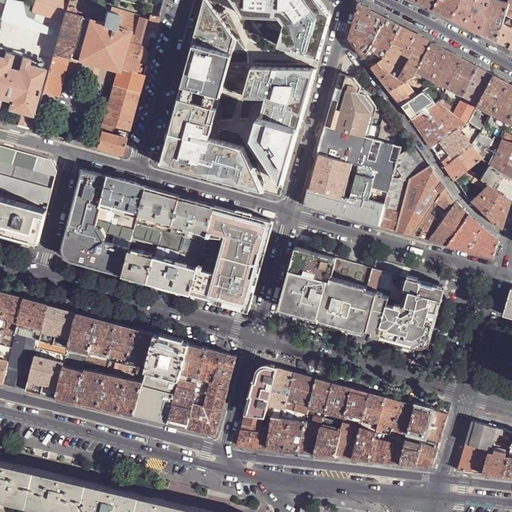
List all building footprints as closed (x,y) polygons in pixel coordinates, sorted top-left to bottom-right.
[(57,17),(64,19),(67,11),(69,4),(69,0),(35,0),(32,10),(57,17)] [(234,38),(207,0),(203,0),(189,56),(191,56),(189,63),(187,63),(159,163),(264,192),(244,147),(209,138),(214,122),(209,121),(219,85),(221,86),(223,78),(221,77),(230,44),(232,44),(234,38)] [(229,0),(241,19),(277,13),(283,19),(281,41),(323,46),(329,26),(331,19),(327,17),(328,13),(330,11),(321,0),(229,0)] [(419,0),(422,2),(434,8),(438,0),(419,0)] [(440,11),(452,17),(461,0),(438,0),(434,8),(440,11)] [(466,25),(481,33),(491,0),(461,0),(452,17),(466,25)] [(499,0),(491,0),(481,33),(485,35),(488,37),(494,40),(498,42),(506,13),(510,3),(505,2),(499,0)] [(360,3),(350,37),(365,57),(370,48),(387,18),(374,11),(360,3)] [(67,11),(83,16),(82,12),(78,10),(78,9),(76,6),(75,6),(75,5),(73,5),(72,5),(72,4),(69,4),(67,11)] [(119,13),(116,25),(147,34),(154,37),(160,16),(150,14),(149,17),(112,7),(111,11),(119,13)] [(118,70),(144,77),(144,74),(137,72),(138,70),(140,70),(142,66),(139,65),(139,63),(145,59),(147,53),(144,46),(145,44),(148,45),(149,41),(148,41),(145,40),(146,37),(147,34),(116,25),(119,13),(111,11),(108,10),(104,22),(90,18),(83,16),(67,11),(64,19),(62,28),(56,48),(55,52),(70,56),(118,70)] [(90,18),(89,10),(82,11),(82,12),(83,16),(90,18)] [(511,16),(506,13),(498,42),(511,49),(511,16)] [(57,17),(55,26),(62,28),(64,19),(57,17)] [(394,21),(387,18),(370,48),(385,56),(402,26),(402,25),(394,21)] [(416,33),(402,25),(402,26),(385,56),(384,58),(372,67),(390,91),(406,80),(408,79),(414,75),(416,71),(432,42),(416,33)] [(56,48),(62,28),(55,26),(49,46),(56,48)] [(209,121),(214,122),(236,40),(234,38),(232,44),(230,44),(221,77),(223,78),(221,86),(219,85),(209,121)] [(440,46),(432,42),(416,71),(424,75),(432,79),(448,50),(440,46)] [(46,56),(53,58),(55,52),(56,48),(49,46),(46,56)] [(365,57),(372,67),(384,58),(385,56),(370,48),(365,57)] [(455,54),(448,50),(432,79),(448,87),(463,58),(455,54)] [(32,113),(44,67),(27,62),(29,57),(22,56),(11,53),(11,52),(5,51),(3,56),(0,54),(0,104),(8,107),(8,106),(23,110),(32,113)] [(59,96),(70,56),(55,52),(53,58),(44,92),(59,96)] [(471,62),(463,58),(448,87),(463,95),(479,67),(471,62)] [(317,67),(252,67),(244,96),(266,96),(260,118),(257,127),(252,137),(284,184),(317,67)] [(486,70),(479,67),(463,95),(479,103),(494,75),(486,70)] [(144,77),(118,70),(115,84),(113,84),(103,122),(129,130),(144,77)] [(340,73),(325,125),(365,137),(374,103),(355,77),(340,73)] [(502,79),(494,75),(479,103),(477,105),(479,106),(491,113),(491,112),(493,113),(509,83),(502,79)] [(408,84),(406,80),(390,91),(402,105),(411,98),(416,94),(408,84)] [(511,84),(509,83),(493,113),(491,112),(491,113),(506,121),(508,122),(511,115),(511,84)] [(402,105),(413,119),(433,104),(422,90),(416,94),(411,98),(402,105)] [(476,107),(461,99),(452,113),(465,123),(469,121),(472,114),(476,108),(476,107)] [(433,104),(413,119),(432,147),(441,141),(459,128),(462,125),(465,123),(452,113),(448,110),(442,105),(437,101),(433,104)] [(445,101),(442,105),(448,110),(451,106),(445,101)] [(32,113),(23,110),(19,124),(28,127),(32,113)] [(486,122),(472,114),(469,121),(481,130),(486,122)] [(127,137),(129,130),(103,122),(101,129),(127,137)] [(325,125),(318,153),(353,163),(359,165),(376,170),(393,175),(399,154),(401,147),(365,137),(325,125)] [(445,166),(456,157),(472,145),(471,144),(461,130),(459,128),(441,141),(445,145),(435,152),(445,166)] [(123,153),(127,137),(101,129),(96,146),(123,153)] [(486,137),(480,132),(475,139),(482,144),(486,137)] [(511,142),(511,135),(502,133),(499,139),(502,139),(511,142)] [(492,141),(486,137),(482,144),(484,145),(487,148),(492,141)] [(511,178),(511,142),(502,139),(497,150),(495,153),(491,162),(489,165),(511,178)] [(431,164),(416,143),(408,149),(422,170),(431,164)] [(51,159),(0,144),(0,159),(56,175),(58,169),(51,159)] [(445,166),(455,179),(467,170),(481,158),(479,155),(472,145),(456,157),(445,166)] [(422,170),(408,149),(399,154),(403,155),(398,176),(393,175),(392,177),(409,181),(410,179),(422,170)] [(318,153),(313,170),(348,180),(353,163),(318,153)] [(403,155),(399,154),(393,175),(398,176),(403,155)] [(489,165),(491,162),(483,157),(481,159),(489,165)] [(446,185),(431,164),(422,170),(410,179),(409,181),(396,230),(412,234),(427,212),(434,202),(446,185)] [(348,217),(380,225),(385,206),(367,201),(376,170),(359,165),(350,199),(344,197),(308,187),(303,204),(341,215),(348,217)] [(511,198),(511,197),(511,178),(489,165),(482,179),(489,184),(511,198)] [(108,175),(83,168),(65,239),(66,240),(64,245),(64,250),(67,254),(71,258),(77,260),(101,267),(124,273),(130,248),(131,247),(106,240),(107,234),(103,227),(97,225),(103,201),(102,201),(108,175)] [(313,170),(308,187),(344,197),(348,180),(313,170)] [(367,201),(385,206),(392,177),(393,175),(376,170),(367,201)] [(53,189),(0,174),(0,188),(50,202),(53,189)] [(146,185),(108,175),(102,201),(103,201),(140,211),(146,185)] [(478,185),(482,179),(476,175),(472,182),(478,185)] [(392,229),(396,230),(409,181),(392,177),(385,206),(380,225),(392,229)] [(502,229),(511,198),(489,184),(472,201),(490,220),(502,229)] [(180,195),(146,185),(140,211),(140,212),(174,221),(180,195)] [(446,185),(434,202),(447,211),(440,221),(427,212),(412,234),(447,244),(469,214),(456,201),(446,185)] [(40,240),(48,209),(43,207),(0,195),(0,228),(23,235),(40,240)] [(215,205),(180,195),(174,221),(208,231),(215,205)] [(103,201),(97,225),(103,227),(107,234),(132,241),(137,222),(140,212),(140,211),(103,201)] [(273,221),(215,205),(208,231),(207,234),(205,240),(203,249),(201,257),(198,266),(191,292),(222,300),(250,308),(273,221)] [(172,225),(174,221),(140,212),(137,222),(163,228),(171,231),(172,225)] [(484,227),(469,214),(447,244),(493,257),(499,239),(484,227)] [(208,231),(174,221),(172,225),(185,228),(207,234),(208,231)] [(163,228),(137,222),(132,241),(132,243),(157,250),(158,245),(161,237),(163,228)] [(185,228),(172,225),(171,231),(184,234),(185,228)] [(171,231),(163,228),(161,237),(181,243),(184,234),(171,231)] [(207,234),(185,228),(184,234),(205,240),(207,234)] [(132,241),(107,234),(106,240),(131,247),(132,243),(132,241)] [(205,240),(184,234),(181,243),(203,249),(205,240)] [(181,243),(161,237),(158,245),(179,251),(181,243)] [(156,255),(157,250),(132,243),(131,247),(130,248),(156,255)] [(203,249),(181,243),(179,251),(201,257),(203,249)] [(179,251),(158,245),(157,250),(156,255),(198,266),(201,257),(179,251)] [(374,267),(299,246),(283,305),(303,311),(351,324),(369,328),(378,292),(369,288),(374,267)] [(134,276),(149,280),(152,270),(153,264),(156,255),(130,248),(124,273),(134,276)] [(198,266),(156,255),(153,264),(154,264),(154,265),(155,266),(154,270),(152,270),(149,280),(171,286),(191,292),(198,266)] [(429,348),(447,286),(376,268),(374,267),(369,288),(378,292),(369,328),(389,333),(388,337),(408,342),(429,348)] [(0,315),(9,319),(18,321),(25,297),(12,293),(1,290),(0,293),(0,315)] [(37,300),(25,297),(18,321),(43,328),(49,303),(37,300)] [(63,307),(49,303),(43,328),(39,342),(69,350),(69,347),(78,311),(63,307)] [(78,311),(69,347),(90,351),(91,347),(99,317),(88,314),(78,311)] [(107,319),(99,317),(91,347),(107,351),(110,352),(118,322),(107,319)] [(7,328),(16,331),(18,321),(9,319),(7,328)] [(39,342),(43,328),(18,321),(16,331),(12,346),(9,362),(3,383),(17,386),(28,389),(39,342)] [(127,325),(118,322),(110,352),(129,357),(137,327),(127,325)] [(145,330),(137,327),(129,357),(148,362),(154,341),(156,333),(145,330)] [(16,331),(7,328),(4,331),(1,343),(12,346),(16,331)] [(173,337),(156,333),(154,341),(188,351),(190,342),(178,339),(173,337)] [(188,351),(154,341),(148,362),(148,363),(146,368),(180,378),(182,371),(188,351)] [(0,342),(0,359),(9,362),(12,346),(1,343),(0,342)] [(68,351),(69,350),(39,342),(28,389),(44,394),(57,397),(65,365),(66,362),(68,351)] [(198,344),(190,342),(188,351),(182,371),(189,373),(193,374),(200,376),(208,347),(198,344)] [(222,351),(208,347),(200,376),(209,378),(212,379),(229,384),(237,355),(222,351)] [(89,356),(68,351),(66,362),(69,362),(76,364),(83,367),(86,367),(87,362),(89,356)] [(92,356),(89,355),(89,356),(87,362),(97,365),(99,357),(92,356)] [(97,365),(108,368),(109,364),(107,364),(108,359),(99,357),(97,365)] [(0,381),(3,383),(9,362),(0,359),(0,381)] [(108,368),(115,369),(116,362),(114,361),(108,359),(107,364),(109,364),(108,368)] [(115,369),(129,372),(130,365),(129,365),(127,364),(125,363),(120,362),(116,362),(115,369)] [(278,366),(270,363),(258,370),(247,412),(264,414),(265,415),(268,402),(278,366)] [(69,400),(78,402),(86,370),(82,370),(75,368),(68,366),(66,365),(65,365),(57,397),(69,400)] [(130,365),(129,372),(144,375),(146,369),(143,369),(130,365)] [(286,368),(278,366),(268,402),(285,407),(287,401),(288,397),(295,370),(286,368)] [(89,405),(99,407),(107,372),(86,367),(86,370),(78,402),(89,405)] [(180,380),(180,378),(146,368),(146,369),(144,375),(143,380),(134,414),(152,419),(168,423),(180,380)] [(305,373),(295,370),(288,397),(311,403),(318,376),(305,373)] [(180,378),(180,380),(187,381),(189,373),(182,371),(180,378)] [(110,409),(119,411),(127,377),(107,372),(99,407),(110,409)] [(199,380),(200,376),(193,374),(191,383),(198,384),(199,380)] [(325,378),(318,376),(311,403),(310,406),(326,410),(334,381),(325,378)] [(128,413),(134,415),(134,414),(143,380),(127,377),(119,411),(128,413)] [(212,379),(209,378),(208,383),(199,380),(198,384),(193,404),(205,407),(207,399),(204,399),(205,396),(208,396),(212,379)] [(215,434),(229,384),(212,379),(208,396),(207,399),(205,407),(193,404),(187,427),(203,431),(215,434)] [(179,425),(187,427),(193,404),(198,384),(191,383),(187,381),(180,380),(168,423),(179,425)] [(343,384),(334,381),(326,410),(345,416),(346,412),(352,386),(343,384)] [(361,388),(352,386),(346,412),(364,417),(370,391),(361,388)] [(378,393),(370,391),(364,417),(371,419),(374,420),(380,422),(386,395),(378,393)] [(393,397),(386,395),(380,422),(409,430),(416,404),(408,402),(393,397)] [(310,407),(287,401),(285,407),(308,413),(310,407)] [(424,406),(416,404),(409,430),(425,435),(432,408),(424,406)] [(439,410),(432,408),(425,435),(435,437),(433,442),(428,441),(427,444),(423,443),(417,465),(427,466),(434,466),(449,413),(439,410)] [(263,448),(267,448),(271,428),(260,426),(264,414),(247,412),(238,445),(247,446),(263,448)] [(364,417),(346,412),(345,416),(343,422),(361,427),(362,422),(364,417)] [(315,415),(313,422),(323,425),(323,422),(324,417),(315,415)] [(286,450),(298,452),(307,421),(281,416),(281,417),(273,416),(272,419),(271,428),(267,448),(286,450)] [(343,422),(324,417),(323,422),(342,428),(343,422)] [(473,420),(467,442),(491,448),(492,445),(494,438),(497,427),(473,420)] [(309,453),(315,453),(323,425),(313,422),(309,421),(307,421),(298,452),(309,453)] [(346,457),(353,458),(361,427),(343,422),(342,428),(342,430),(335,455),(346,457)] [(408,432),(409,430),(380,422),(378,426),(378,429),(382,430),(399,435),(407,437),(407,436),(408,432)] [(327,455),(335,455),(342,430),(323,425),(315,453),(327,455)] [(363,459),(370,459),(375,437),(377,431),(361,427),(353,458),(363,459)] [(511,431),(497,427),(494,438),(511,443),(511,431)] [(398,440),(398,443),(405,444),(407,438),(407,437),(399,435),(398,440)] [(387,461),(400,463),(405,444),(398,443),(396,442),(380,438),(375,437),(370,459),(387,461)] [(410,464),(417,465),(423,443),(407,438),(405,444),(400,463),(410,464)] [(467,442),(459,469),(483,472),(490,451),(491,448),(467,442)] [(495,473),(505,475),(509,456),(510,455),(506,454),(506,452),(494,449),(494,452),(490,451),(483,472),(495,473)] [(0,493),(4,495),(77,511),(80,511),(89,481),(69,476),(33,468),(0,460),(0,493)] [(89,481),(80,511),(218,511),(185,504),(162,499),(155,498),(147,495),(89,481)]
